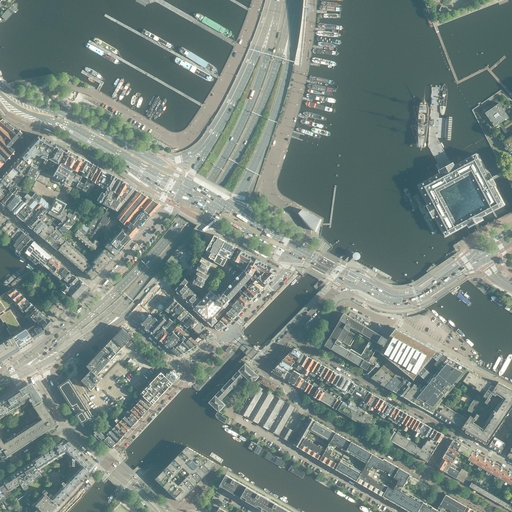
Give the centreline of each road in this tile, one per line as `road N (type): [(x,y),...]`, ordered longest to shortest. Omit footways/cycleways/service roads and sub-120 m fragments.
road 1 (trunk): [(279,0),(260,77),(231,143),(184,218),(103,303)]
road 2 (trunk): [(129,298),(192,224),(245,140),(294,0)]
road 3 (trunk): [(241,190),(283,87),(295,0)]
road 4 (residential): [(496,384),(400,324),(344,304)]
road 5 (tertiary): [(30,115),(63,123),(181,190)]
road 6 (residential): [(450,431),(313,351)]
road 7 (secondary): [(140,155),(0,85)]
road 8 (secondary): [(357,287),(404,303),(479,257)]
road 9 (residential): [(304,407),(424,474)]
road 10 (residential): [(282,444),(398,511)]
road 11 (residential): [(97,289),(0,207)]
road 12 (secondary): [(472,253),(406,295),(362,281)]
road 13 (residential): [(190,372),(108,461)]
road 14 (tertiary): [(46,123),(151,183)]
